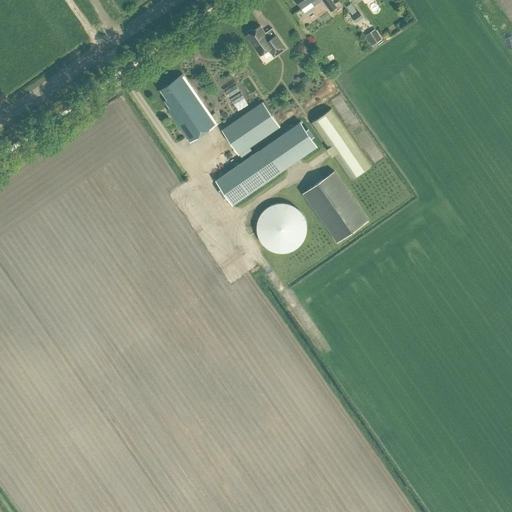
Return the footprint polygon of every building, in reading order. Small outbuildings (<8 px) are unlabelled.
[(333,0),(324,0),(330,9),(337,5),(333,0)] [(307,24),(317,20),(313,13),(304,18),(307,24)] [(248,34),(246,35),(260,55),(270,48),(276,55),(286,48),(277,34),(270,39),(260,25),(253,30),(251,29),(248,31),(248,34)] [(365,35),(372,45),(376,42),(377,44),(383,40),(375,28),(365,35)] [(167,99),(165,101),(170,108),(168,110),(190,142),(217,123),(183,74),(167,84),(165,84),(162,86),(161,88),(161,89),(167,99)] [(223,86),(224,91),(235,88),(234,83),(223,86)] [(222,129),(239,154),(280,126),(263,101),(222,129)] [(333,155),(350,180),(372,165),(332,108),(310,123),(328,148),(333,155)] [(301,121),(216,180),(233,204),(318,146),(301,121)] [(369,219),(334,170),(303,192),(337,241),(369,219)] [(296,248),(297,247),(298,246),(299,245),(300,244),(301,243),(302,242),(303,241),(303,240),(304,238),(305,237),(305,236),(306,235),(306,233),(306,232),(307,231),(307,229),(307,228),(307,226),(307,225),(307,224),(306,222),(306,221),(306,220),(305,218),(305,217),(304,216),(304,215),(303,213),(302,212),(301,211),(300,210),(299,209),(298,208),(297,207),(296,206),(295,206),(294,205),(293,204),(291,204),(290,203),(289,203),(287,203),(286,202),(285,202),(283,202),(282,202),(281,202),(279,202),(278,202),(276,202),(275,203),(274,203),(273,204),(271,204),(270,205),(269,205),(268,206),(266,207),(265,208),(264,209),(263,210),(262,211),(262,212),(261,213),(260,214),(259,215),(259,217),(258,218),(258,219),(257,221),(257,222),(257,223),(257,225),(257,226),(257,228),(257,229),(257,230),(257,232),(257,233),(258,234),(258,236),(259,237),(259,238),(260,239),(261,241),(262,242),(263,243),(263,244),(264,245),(265,246),(266,247),(268,247),(269,248),(270,249),(271,250),(272,250),(274,251),(275,251),(276,251),(278,252),(279,252),(280,252),(282,252),(283,252),(285,252),(286,252),(287,251),(289,251),(290,251),(291,250),(292,250),(294,249),(295,248),(296,248)]
